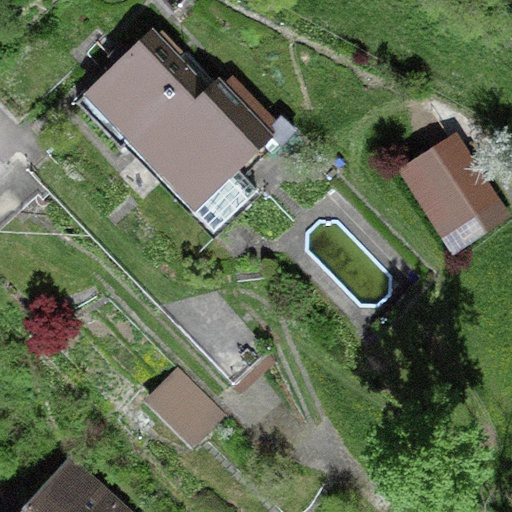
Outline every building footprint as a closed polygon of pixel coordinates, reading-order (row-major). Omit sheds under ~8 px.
[(35,27),(0,60),(0,84),(25,112),(73,67),(35,27)] [(259,196),(235,171),(267,141),(214,85),(204,94),(147,35),(74,105),(118,152),(133,138),(199,206),(207,199),(230,223),(259,196)] [(511,207),(458,127),(401,165),(458,250),(511,212),(511,207)] [(168,323),(234,392),(273,355),(221,300),(168,323)] [(178,367),(145,401),(192,448),(225,414),(178,367)] [(118,511),(65,462),(21,511),(118,511)]
